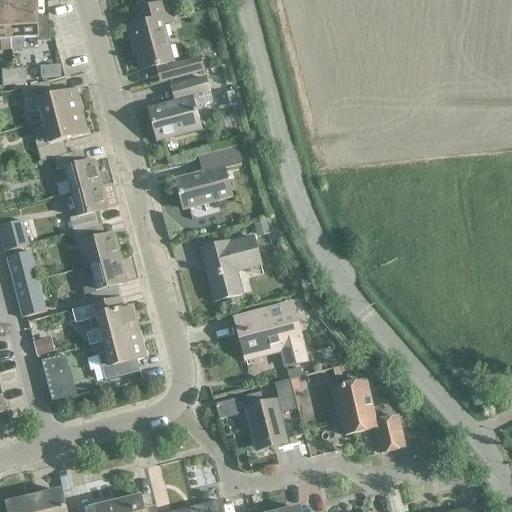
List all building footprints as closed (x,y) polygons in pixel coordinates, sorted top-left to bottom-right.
[(19,6),(10,7),(12,41),(38,39),(38,43),(50,43),(48,19),(36,19),(35,1),(18,2),(19,6)] [(0,41),(12,41),(10,7),(0,8),(0,4),(0,3),(0,41)] [(161,26),(172,23),(167,3),(136,12),(139,25),(127,29),(131,44),(135,43),(142,70),(154,67),(155,68),(171,63),(161,26)] [(159,83),(203,71),(199,59),(156,70),(159,83)] [(25,69),(13,70),(14,86),(27,85),(25,69)] [(14,86),(13,70),(1,70),(2,87),(14,86)] [(193,108),(210,103),(204,80),(171,89),(175,105),(149,112),(157,141),(199,130),(193,108)] [(27,115),(39,112),(43,124),(81,114),(75,91),(52,97),(48,83),(20,90),(27,115)] [(46,136),(34,140),(37,149),(36,149),(40,164),(54,160),(68,157),(64,143),(88,137),(81,114),(43,124),(46,136)] [(223,172),(239,168),(235,151),(198,161),(202,175),(175,182),(183,210),(230,198),(223,172)] [(68,157),(54,160),(57,172),(53,173),(60,198),(72,195),(101,187),(95,162),(79,167),(76,154),(68,157)] [(73,233),(96,227),(93,215),(108,211),(101,187),(72,195),(78,219),(70,221),(73,233)] [(0,233),(5,254),(29,248),(22,222),(0,228),(0,233)] [(91,268),(120,260),(114,235),(99,239),(96,227),(73,233),(77,246),(85,244),(91,268)] [(235,273),(260,266),(253,240),(228,246),(227,243),(200,251),(213,303),(241,296),(235,273)] [(7,259),(10,271),(32,265),(29,253),(7,259)] [(120,260),(91,268),(95,281),(82,284),(85,297),(90,295),(93,307),(115,301),(112,288),(127,284),(120,260)] [(13,283),(36,276),(32,265),(10,271),(13,283)] [(39,288),(36,276),(13,283),(16,294),(39,288)] [(16,294),(20,306),(42,300),(39,288),(16,294)] [(20,306),(23,320),(46,314),(42,300),(20,306)] [(102,343),(139,334),(132,308),(123,310),(120,300),(115,301),(93,307),(71,313),(74,325),(88,321),(92,334),(99,332),(102,343)] [(292,306),(269,312),(234,321),(242,355),(269,348),(270,354),(280,351),(284,367),(306,362),(292,306)] [(105,355),(98,357),(105,383),(107,392),(142,383),(139,374),(136,361),(145,358),(139,334),(102,343),(105,355)] [(49,339),(32,344),(36,358),(53,354),(49,339)] [(66,357),(42,363),(52,402),(76,396),(66,357)] [(283,413),(294,410),(287,383),(276,386),(283,413)] [(375,423),(366,383),(332,391),(337,412),(339,412),(345,437),(375,430),(381,455),(404,450),(397,418),(375,423)] [(238,418),(235,401),(216,406),(220,422),(238,418)] [(257,448),(283,440),(274,406),(247,413),(257,448)] [(64,511),(60,493),(33,499),(36,511),(64,511)] [(144,511),(141,498),(115,504),(117,511),(144,511)] [(36,511),(33,499),(6,506),(7,511),(36,511)] [(201,511),(221,511),(219,503),(203,506),(204,511),(201,511)]
